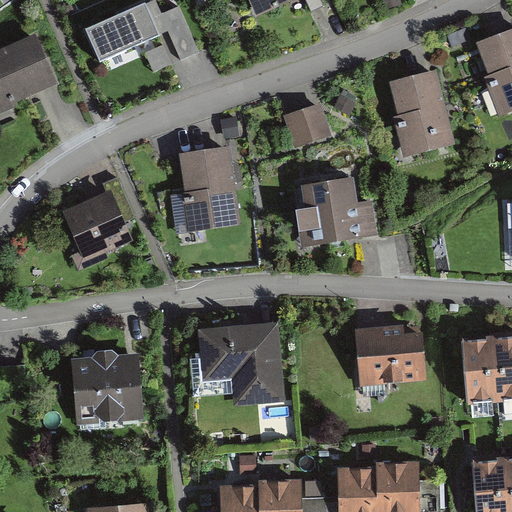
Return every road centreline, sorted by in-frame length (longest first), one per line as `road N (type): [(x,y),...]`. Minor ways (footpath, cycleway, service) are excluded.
road 1 (residential): [(0,234),(60,169),(108,143),(162,117),(400,37),(477,0)]
road 2 (residential): [(511,295),(264,286),(0,320)]
